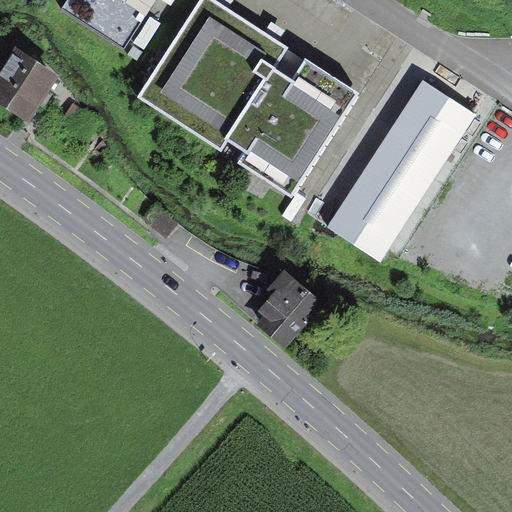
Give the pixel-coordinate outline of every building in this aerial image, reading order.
[(147,0),(74,0),(125,33),(147,0)] [(229,0),(193,0),(137,85),(288,185),(356,84),(229,0)] [(19,49),(0,77),(0,94),(28,113),(55,72),(19,49)] [(474,111),(425,78),(329,221),(378,254),(474,111)] [(323,293),(283,257),(242,302),(283,339),(323,293)]
